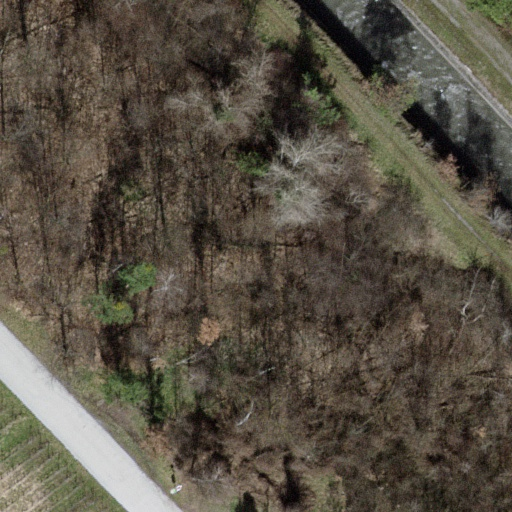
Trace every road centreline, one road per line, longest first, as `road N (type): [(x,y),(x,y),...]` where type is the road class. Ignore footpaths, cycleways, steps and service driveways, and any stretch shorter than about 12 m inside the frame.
road 1 (track): [(208,0),(511,325)]
road 2 (track): [(0,376),(127,511)]
